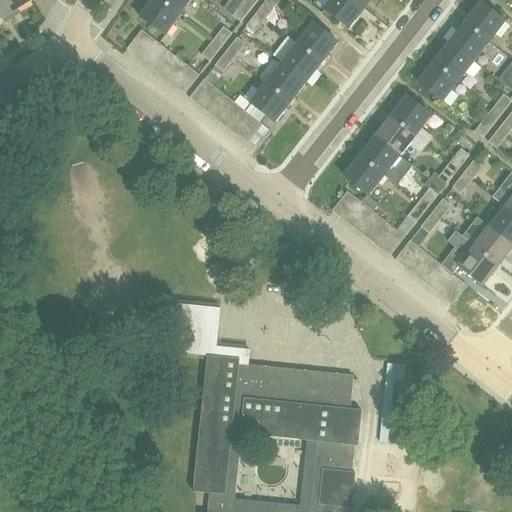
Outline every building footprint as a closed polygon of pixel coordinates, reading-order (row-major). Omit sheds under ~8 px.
[(2,0),(0,0),(0,19),(11,13),(2,0)] [(32,0),(2,0),(11,13),(32,0)] [(161,0),(153,0),(142,17),(166,34),(181,13),(161,0)] [(161,0),(181,13),(190,0),(161,0)] [(272,0),(266,0),(258,12),(266,18),(277,4),(272,0)] [(350,28),(365,8),(355,0),(331,0),(325,9),(350,28)] [(242,22),(252,7),(244,1),(233,15),(242,22)] [(465,22),(489,42),(505,21),(481,2),(465,22)] [(255,33),(266,18),(258,12),(246,26),(255,33)] [(449,42),(474,61),(489,42),(465,22),(449,42)] [(313,23),(298,43),(322,62),(338,42),(313,23)] [(213,40),(221,47),(233,32),(225,26),(213,40)] [(141,30),(127,49),(135,55),(150,37),(141,30)] [(150,37),(135,55),(144,62),(159,44),(150,37)] [(238,37),(227,51),(235,58),(247,43),(238,37)] [(202,55),(210,61),(221,47),(213,40),(202,55)] [(434,62),(459,81),(474,61),(449,42),(434,62)] [(298,43),(282,63),(307,82),(322,62),(298,43)] [(159,44),(144,62),(153,69),(168,51),(159,44)] [(168,51),(153,69),(163,77),(178,58),(168,51)] [(224,72),(235,58),(227,51),(215,65),(224,72)] [(178,58),(163,77),(175,86),(188,66),(178,58)] [(443,102),(459,81),(434,62),(418,83),(443,102)] [(282,63),(267,83),(291,102),(307,82),(282,63)] [(188,66),(175,86),(184,93),(199,74),(188,66)] [(204,79),(189,98),(198,105),(213,86),(204,79)] [(267,83),(251,103),(276,122),(291,102),(267,83)] [(213,86),(198,105),(208,113),(222,93),(213,86)] [(222,93),(208,113),(218,121),(233,101),(222,93)] [(511,99),(505,94),(490,112),(498,119),(511,101),(511,99)] [(391,117),(416,136),(432,116),(407,97),(391,117)] [(233,101),(218,121),(228,129),(243,110),(233,101)] [(243,110),(228,129),(238,136),(253,117),(243,110)] [(484,138),(498,119),(490,112),(475,131),(484,138)] [(511,112),(503,123),(511,130),(511,129),(511,112)] [(253,117),(238,136),(247,143),(262,124),(253,117)] [(376,137),(400,156),(416,136),(391,117),(376,137)] [(497,148),(511,130),(503,123),(489,142),(497,148)] [(475,144),(463,135),(459,141),(471,150),(475,144)] [(360,157),(385,176),(400,156),(376,137),(360,157)] [(461,148),(450,163),(459,169),(470,155),(461,148)] [(366,206),(373,211),(379,204),(369,195),(385,176),(360,157),(345,177),(368,195),(361,202),(366,206)] [(475,159),(464,173),(472,180),(484,165),(475,159)] [(450,163),(435,183),(441,188),(459,169),(450,163)] [(461,194),(472,180),(464,173),(453,187),(461,194)] [(511,195),(501,187),(494,197),(506,207),(511,211),(511,195)] [(430,188),(419,202),(427,209),(439,194),(430,188)] [(348,192),(334,211),(342,217),(356,199),(348,192)] [(444,198),(432,213),(441,220),(452,205),(444,198)] [(356,199),(342,217),(352,225),(366,206),(361,202),(356,199)] [(407,217),(415,224),(427,209),(419,202),(407,217)] [(366,206),(352,225),(364,235),(379,216),(373,211),(366,206)] [(511,211),(506,207),(491,226),(511,243),(511,211)] [(430,233),(441,220),(432,213),(421,227),(430,233)] [(379,216),(364,235),(373,242),(388,223),(379,216)] [(388,223),(373,242),(382,249),(396,229),(388,223)] [(511,243),(491,226),(475,246),(499,265),(511,248),(511,243)] [(396,229),(382,249),(391,255),(405,236),(404,236),(396,229)] [(483,285),(499,265),(475,246),(456,231),(447,242),(466,257),(459,266),(483,285)] [(411,241),(396,260),(405,267),(420,248),(411,241)] [(420,248),(405,267),(415,275),(430,256),(420,248)] [(430,256),(415,275),(425,283),(441,265),(430,256)] [(441,265),(425,283),(434,290),(449,271),(441,265)] [(434,290),(443,297),(457,277),(449,271),(434,290)] [(457,278),(443,297),(452,304),(467,286),(457,278)] [(355,473),(351,472),(354,444),(358,445),(361,410),(349,409),(352,377),(325,375),(325,372),(249,365),(250,350),(217,346),(221,308),(182,304),(177,353),(207,356),(194,491),(209,493),(206,511),(347,511),(348,508),(351,509),(355,473)] [(394,379),(405,380),(406,364),(396,363),(394,379)]
